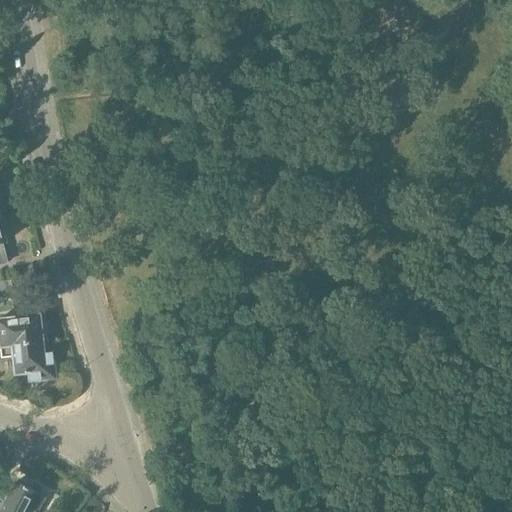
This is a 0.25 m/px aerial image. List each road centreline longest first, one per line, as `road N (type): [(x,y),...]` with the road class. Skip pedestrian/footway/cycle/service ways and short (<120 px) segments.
road 1 (residential): [(131,453),(61,226),(26,0)]
road 2 (residential): [(131,453),(0,417)]
